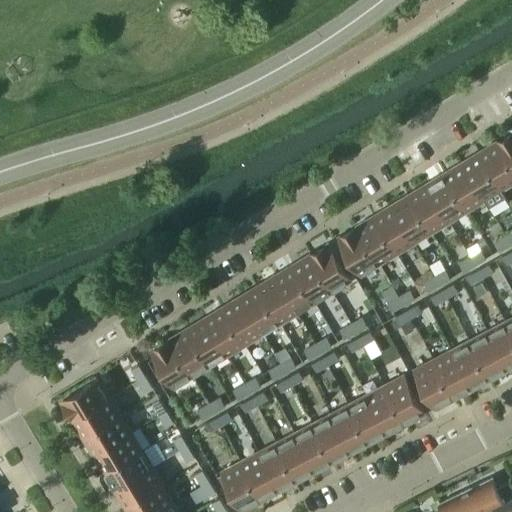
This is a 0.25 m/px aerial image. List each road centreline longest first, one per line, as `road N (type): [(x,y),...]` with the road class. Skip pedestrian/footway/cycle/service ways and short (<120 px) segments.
road 1 (residential): [(511,76),(0,382)]
road 2 (tertiary): [(0,177),(208,106),(384,0)]
road 3 (residential): [(511,421),(352,504)]
road 4 (residential): [(0,400),(65,511)]
